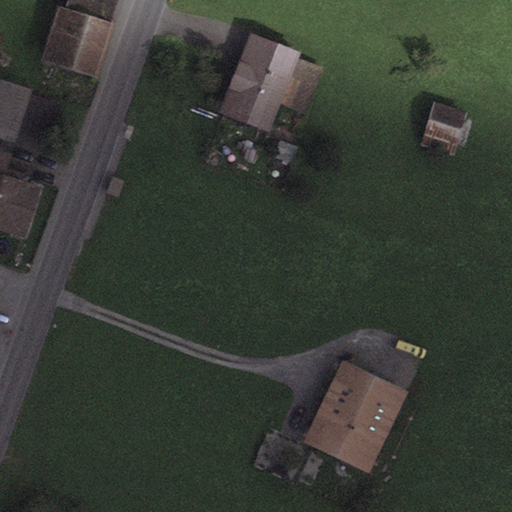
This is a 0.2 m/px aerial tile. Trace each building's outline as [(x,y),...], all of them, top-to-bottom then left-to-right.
[(107,0),(69,0),(65,14),(59,12),(45,55),(97,72),(112,26),(100,22),(107,0)] [(247,67),(241,65),(224,107),(267,122),(277,99),(298,108),(305,91),(311,93),(320,70),(295,60),(297,53),(282,47),(279,54),(255,45),(247,67)] [(26,92),(0,83),(0,126),(14,131),(15,126),(24,97),(26,92)] [(55,107),(24,97),(15,126),(46,136),(55,107)] [(451,153),(463,116),(436,107),(424,145),(451,153)] [(0,187),(8,159),(0,156),(0,187)] [(9,159),(8,159),(0,187),(0,223),(24,231),(36,190),(26,187),(33,165),(9,159)] [(351,367),(318,438),(340,449),(374,378),(351,367)] [(374,378),(340,449),(362,459),(397,389),(374,378)]
